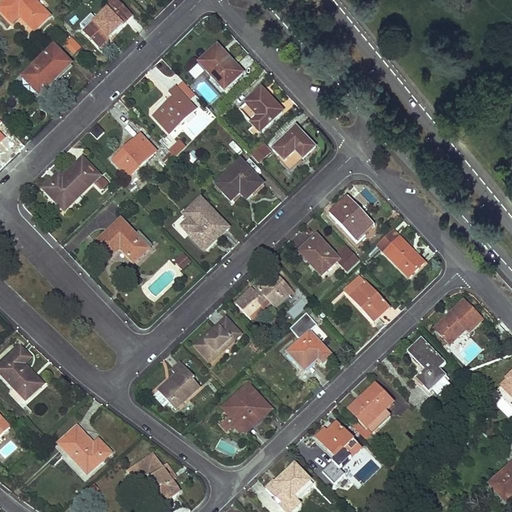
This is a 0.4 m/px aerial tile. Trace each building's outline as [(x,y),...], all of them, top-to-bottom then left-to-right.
[(34,0),(7,0),(0,7),(0,10),(12,23),(21,15),(24,17),(22,19),(35,31),(50,16),(34,0)] [(91,15),(80,26),(86,31),(85,33),(98,47),(111,34),(113,36),(127,22),(126,22),(131,16),(115,0),(110,0),(107,3),(111,7),(97,21),(91,15)] [(111,34),(98,47),(100,49),(113,36),(111,34)] [(54,47),(24,77),(39,93),(70,64),(54,47)] [(217,47),(199,64),(224,91),(243,74),(217,47)] [(197,64),(189,72),(196,80),(205,72),(197,64)] [(189,103),(195,98),(181,83),(176,89),(189,103)] [(174,99),(154,117),(170,134),(196,110),(189,103),(176,89),(169,94),(174,99)] [(283,112),(262,89),(239,110),(260,133),(283,112)] [(287,124),(276,134),(281,140),(292,130),(287,124)] [(97,126),(90,133),(97,140),(104,133),(97,126)] [(297,128),(273,150),(290,169),(300,159),(303,161),(316,149),(297,128)] [(123,153),(113,162),(129,178),(156,152),(141,136),(129,148),(130,149),(125,154),(123,153)] [(186,147),(180,141),(175,146),(169,152),(175,159),(181,152),(186,147)] [(258,164),(270,153),(263,145),(251,156),(258,164)] [(191,163),(199,160),(195,151),(188,154),(191,163)] [(100,176),(83,159),(63,178),(57,183),(54,180),(43,190),(51,198),(54,195),(67,208),(93,183),(102,192),(108,185),(100,176)] [(264,186),(241,162),(216,186),(232,203),(242,194),(246,190),(252,197),(264,186)] [(63,178),(59,174),(54,180),(57,183),(63,178)] [(246,190),(242,194),(249,201),(252,197),(246,190)] [(54,195),(51,198),(64,211),(67,208),(54,195)] [(373,224),(348,198),(330,215),(357,243),(365,236),(363,234),(373,224)] [(202,200),(192,209),(195,213),(181,226),(203,250),(215,239),(216,241),(229,228),(202,200)] [(121,221),(97,244),(110,258),(122,247),(125,250),(123,252),(135,264),(149,250),(121,221)] [(375,226),(373,224),(363,234),(365,236),(375,226)] [(413,253),(392,231),(378,246),(410,279),(425,265),(416,255),(413,257),(411,255),(413,253)] [(335,257),(317,237),(300,253),(322,277),(337,263),(348,274),(361,262),(347,247),(335,257)] [(176,263),(183,270),(191,263),(184,256),(176,263)] [(294,292),(279,275),(274,279),(272,277),(258,290),(260,292),(258,294),(253,289),(236,305),(251,321),(267,305),(265,303),(268,301),(275,308),(289,295),(289,296),(294,292)] [(367,282),(360,276),(344,291),(350,298),(355,293),(365,283),(367,282)] [(355,293),(350,298),(371,321),(387,305),(367,282),(365,283),(355,293)] [(481,319),(465,302),(452,314),(455,318),(452,321),(449,317),(435,330),(449,346),(466,330),(468,332),(481,319)] [(390,309),(387,305),(371,321),(374,324),(390,309)] [(317,325),(306,314),(290,330),(301,341),(288,353),(301,368),(314,355),(318,360),(323,365),(332,357),(310,332),(317,325)] [(241,334),(227,318),(196,347),(211,363),(241,334)] [(483,321),(481,319),(468,332),(470,334),(483,321)] [(446,364),(422,338),(407,352),(426,370),(416,379),(430,394),(432,391),(445,379),(447,377),(440,369),(446,364)] [(22,348),(0,369),(0,373),(15,389),(10,394),(22,407),(44,385),(24,365),(31,359),(22,348)] [(318,360),(314,355),(301,368),(305,372),(318,360)] [(160,393),(154,398),(165,408),(169,404),(175,410),(200,387),(193,380),(195,378),(181,363),(172,372),(176,376),(159,392),(160,393)] [(511,374),(501,385),(511,396),(511,374)] [(445,379),(432,391),(439,398),(451,386),(445,379)] [(394,403),(376,385),(362,399),(364,402),(361,404),(359,402),(349,411),(373,435),(391,417),(386,411),(394,403)] [(270,411),(248,388),(225,409),(232,417),(233,418),(230,422),(234,427),(235,428),(239,428),(242,427),(245,431),(247,433),(270,411)] [(0,416),(0,438),(11,428),(0,416)] [(233,418),(232,417),(223,425),(229,431),(234,427),(230,422),(233,418)] [(362,449),(337,423),(328,432),(326,430),(317,439),(324,446),(325,444),(330,448),(328,450),(337,459),(344,452),(348,448),(355,455),(362,449)] [(78,428),(60,445),(89,475),(112,453),(104,445),(99,450),(94,445),(78,428)] [(99,440),(94,445),(99,450),(104,445),(99,440)] [(366,452),(362,449),(355,455),(348,448),(344,452),(355,463),(366,452)] [(153,455),(129,473),(139,487),(145,483),(155,496),(162,506),(180,493),(153,455)] [(511,464),(490,485),(503,500),(505,501),(511,494),(511,464)] [(311,483),(296,467),(282,480),(277,485),(275,483),(267,490),(284,509),(311,483)] [(145,483),(139,487),(148,501),(155,496),(145,483)] [(503,500),(490,485),(487,488),(500,503),(503,500)]
